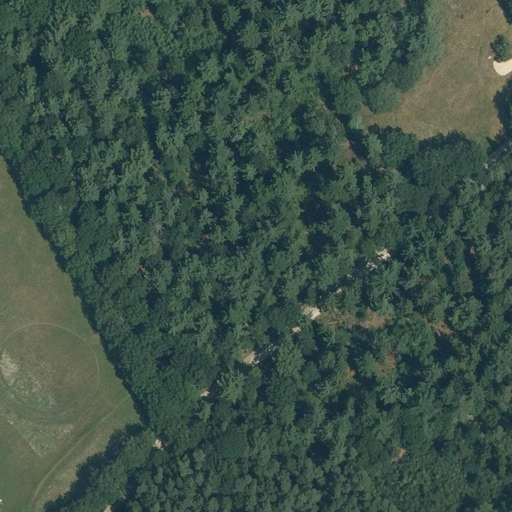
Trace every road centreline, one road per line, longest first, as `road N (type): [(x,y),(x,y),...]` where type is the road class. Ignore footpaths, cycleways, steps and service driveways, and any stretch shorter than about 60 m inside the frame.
road 1 (track): [(102,511),(189,412),(511,146)]
road 2 (track): [(0,94),(78,236)]
road 3 (track): [(78,236),(153,370)]
